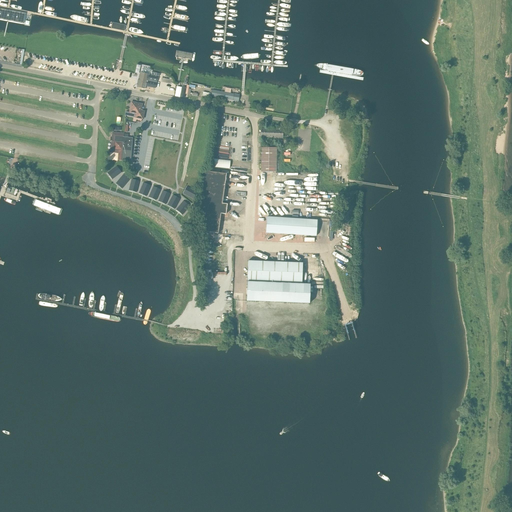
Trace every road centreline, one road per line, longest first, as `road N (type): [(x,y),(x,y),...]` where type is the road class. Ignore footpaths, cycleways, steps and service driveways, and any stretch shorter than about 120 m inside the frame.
road 1 (track): [(473,511),(491,387),(492,282),(481,210),(460,197)]
road 2 (unclassified): [(181,231),(156,209),(92,182),(98,85)]
road 3 (unclassified): [(312,123),(127,90)]
